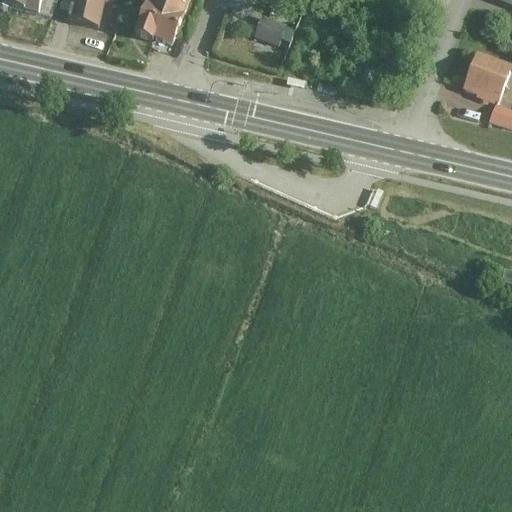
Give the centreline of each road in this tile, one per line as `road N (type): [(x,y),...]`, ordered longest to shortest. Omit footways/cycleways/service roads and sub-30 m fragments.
road 1 (secondary): [(177,101),(404,154)]
road 2 (secondary): [(0,57),(177,101)]
road 3 (residential): [(404,154),(464,0)]
